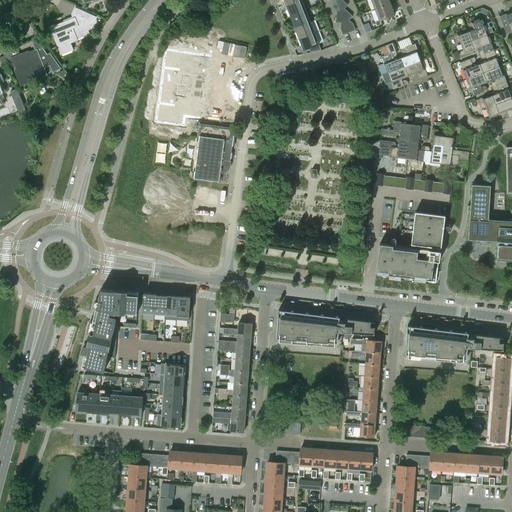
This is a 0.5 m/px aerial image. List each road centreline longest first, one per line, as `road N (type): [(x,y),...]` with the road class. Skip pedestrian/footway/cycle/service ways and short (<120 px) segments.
road 1 (residential): [(225,280),(251,80),(427,21)]
road 2 (tertiary): [(76,238),(120,65),(167,0)]
road 3 (tertiary): [(154,0),(105,71),(52,231)]
road 4 (residential): [(225,280),(202,298),(191,438)]
road 5 (residential): [(256,442),(263,287)]
road 6 (residential): [(511,122),(467,120),(427,21)]
road 7 (residential): [(384,445),(393,305)]
road 8 (tertiary): [(393,305),(263,287)]
